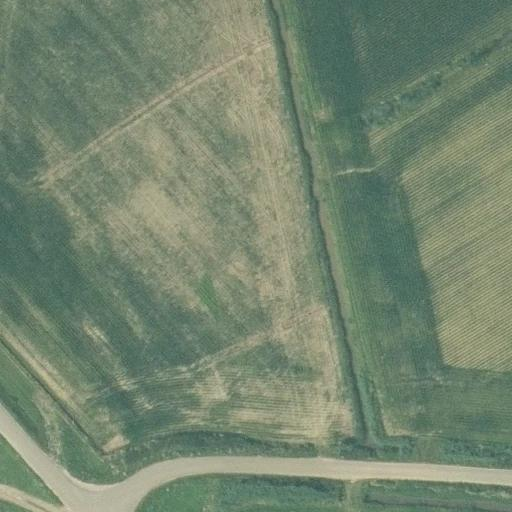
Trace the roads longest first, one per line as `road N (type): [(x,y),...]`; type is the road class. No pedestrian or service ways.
road 1 (unclassified): [(83,504),(180,468),(511,482)]
road 2 (tertiary): [(83,504),(0,412)]
